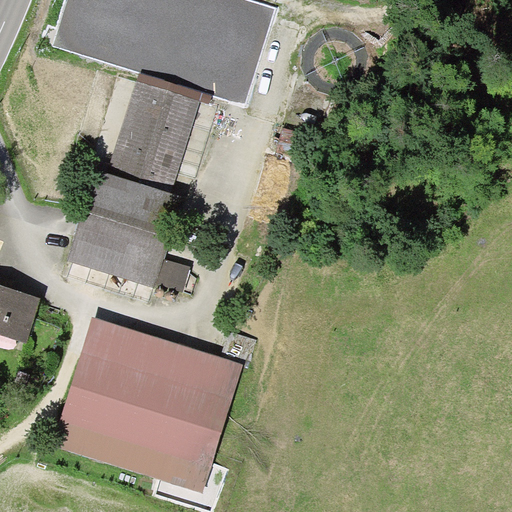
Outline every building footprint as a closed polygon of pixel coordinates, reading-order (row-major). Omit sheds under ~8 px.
[(212,95),(139,73),(108,173),(172,193),(201,101),(210,104),(212,95)] [(97,169),(68,261),(154,288),(156,284),(163,259),(183,196),(172,193),(108,173),(97,169)] [(190,267),(163,259),(156,284),(182,292),(190,267)] [(0,334),(27,343),(41,298),(0,285),(0,334)] [(243,365),(93,318),(53,446),(203,493),(243,365)]
